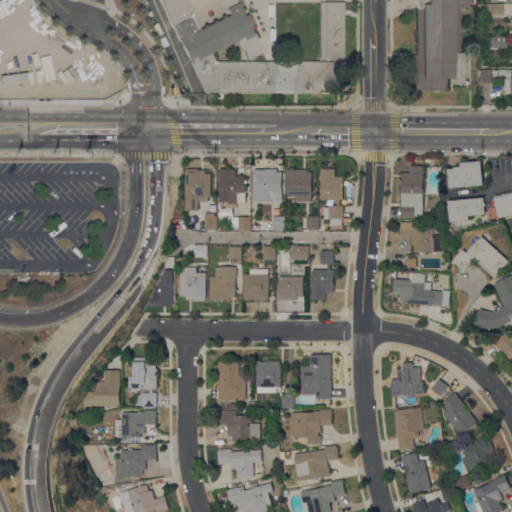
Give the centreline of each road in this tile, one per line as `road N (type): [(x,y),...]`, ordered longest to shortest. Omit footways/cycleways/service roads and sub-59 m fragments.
road 1 (residential): [(362,331),(147,327)]
road 2 (tertiary): [(362,331),(376,131)]
road 3 (residential): [(199,511),(187,460),(186,329)]
road 4 (tertiary): [(511,418),(468,361),(422,340),(362,331)]
road 5 (residential): [(382,511),(363,428),(362,331)]
road 6 (motorway): [(136,198),(114,268),(55,314)]
road 7 (tertiary): [(376,131),(376,0)]
road 8 (secondary): [(278,131),(148,131)]
road 9 (motorway): [(30,494),(39,411),(54,378)]
